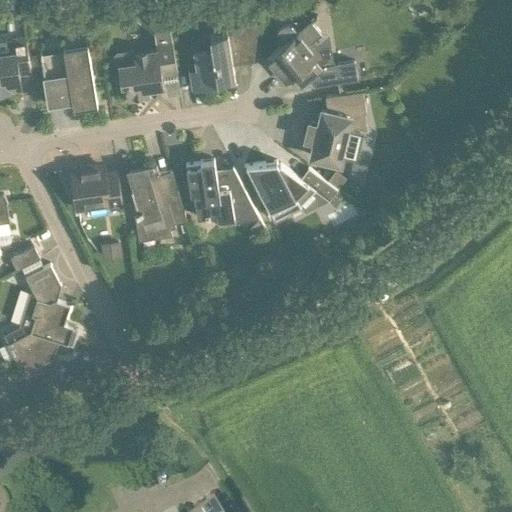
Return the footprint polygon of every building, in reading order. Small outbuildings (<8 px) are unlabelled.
[(253,55),(256,22),(225,27),(226,32),(209,35),(211,48),(193,51),(196,70),(200,69),(203,87),(218,84),(218,82),(222,81),(226,84),(233,75),(234,75),(231,58),(253,55)] [(168,23),(159,24),(153,33),(156,50),(134,53),(135,61),(118,64),(121,83),(125,82),(128,99),(149,95),(148,88),(164,86),(162,74),(177,72),(172,40),(171,40),(168,23)] [(319,87),(336,84),(331,53),(321,55),(310,41),(307,44),(294,29),(291,26),(288,25),(284,25),(280,27),(278,30),(277,34),(277,38),(279,41),(281,44),(266,57),(286,82),(291,78),(300,89),(312,78),(319,87)] [(14,50),(0,52),(0,92),(1,93),(1,91),(21,88),(18,69),(30,67),(25,36),(12,38),(14,50)] [(49,105),(50,105),(49,102),(71,98),(73,108),(97,104),(87,44),(40,53),(49,105)] [(28,55),(30,67),(38,65),(36,54),(28,55)] [(365,113),(362,91),(325,96),(327,109),(326,110),(322,109),(318,125),(309,122),(305,138),(314,140),(311,156),(340,162),(343,151),(354,154),(360,131),(348,128),(351,115),(365,113)] [(234,217),(257,213),(233,166),(232,167),(231,168),(216,172),(214,158),(200,160),(200,162),(186,164),(190,194),(193,193),(197,216),(216,213),(218,225),(235,222),(234,217)] [(337,189),(308,168),(300,178),(280,163),(278,164),(277,160),(246,165),(274,220),(301,206),(300,205),(315,190),(329,200),(337,189)] [(108,204),(109,209),(123,207),(118,170),(105,173),(104,167),(100,164),(71,169),(72,176),(68,182),(74,185),(77,207),(77,209),(108,204)] [(133,203),(136,211),(137,211),(139,217),(136,218),(139,234),(160,227),(161,231),(176,227),(174,223),(187,219),(171,168),(169,169),(170,172),(160,175),(160,174),(159,174),(157,165),(153,167),(152,165),(144,167),(144,168),(145,168),(145,169),(130,174),(134,189),(131,190),(135,203),(133,203)] [(347,176),(335,168),(328,178),(339,187),(347,176)] [(2,194),(0,194),(0,222),(9,221),(5,201),(4,202),(2,194)] [(119,241),(100,244),(102,258),(122,255),(119,241)] [(33,245),(9,257),(15,270),(40,257),(33,245)] [(26,276),(37,298),(32,314),(35,315),(30,331),(7,343),(22,372),(52,356),(54,351),(50,350),(54,338),(73,344),(78,327),(64,323),(70,303),(56,299),(61,283),(50,263),(26,276)]
